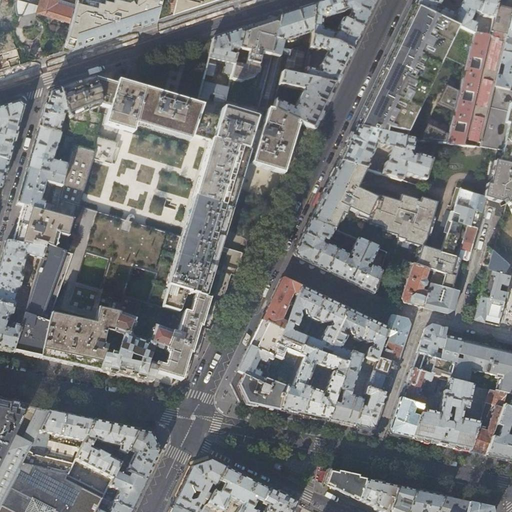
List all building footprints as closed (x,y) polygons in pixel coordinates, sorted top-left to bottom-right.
[(26,3),(13,0),(12,7),(13,15),(13,16),(19,18),(26,3)] [(70,22),(73,13),(74,9),(53,4),(54,0),(37,0),(34,13),(70,22)] [(102,0),(102,1),(97,0),(76,0),(74,9),(73,13),(70,22),(63,48),(62,52),(71,49),(131,29),(154,21),(159,0),(102,0)] [(159,0),(154,21),(170,16),(188,10),(219,0),(159,0)] [(338,0),(329,0),(322,3),(313,6),(311,28),(317,28),(320,27),(321,20),(342,13),(342,12),(338,0)] [(338,0),(342,12),(348,10),(348,12),(350,13),(347,19),(344,18),(343,20),(362,29),(369,14),(375,0),(338,0)] [(441,0),(414,0),(411,6),(472,35),(474,29),(475,25),(469,22),(472,15),(471,15),(473,11),(478,14),(479,5),(468,0),(462,0),(454,18),(451,16),(440,11),(438,11),(436,10),(438,5),(440,6),(441,4),(440,3),(441,0)] [(468,0),(479,5),(478,14),(477,15),(492,19),(495,7),(496,0),(468,0)] [(280,16),(270,56),(271,56),(271,57),(263,89),(262,94),(259,108),(274,111),(282,74),(303,79),(307,55),(309,50),(311,38),(311,28),(313,6),(297,11),(280,16)] [(465,66),(472,35),(411,6),(404,21),(386,58),(378,76),(366,102),(353,128),(404,139),(443,58),(465,66)] [(511,11),(495,7),(492,19),(488,36),(488,37),(489,37),(465,139),(481,142),(494,87),(497,76),(499,65),(502,53),(508,31),(511,11)] [(271,56),(270,56),(280,16),(250,26),(243,29),(231,75),(231,77),(240,78),(255,76),(256,71),(258,72),(260,68),(259,62),(261,55),(271,57),(271,56)] [(356,40),(362,29),(343,20),(342,20),(341,21),(336,30),(336,31),(338,32),(338,34),(335,34),(322,31),(320,27),(317,28),(311,28),(311,38),(334,43),(351,52),(356,40)] [(221,36),(213,38),(205,72),(214,74),(217,60),(227,63),(224,73),(231,75),(243,29),(221,36)] [(478,30),(474,29),(472,35),(465,66),(457,100),(446,144),(464,146),(465,139),(489,37),(488,37),(488,36),(477,33),(478,30)] [(511,31),(508,31),(502,53),(511,55),(511,31)] [(334,43),(311,38),(309,50),(317,52),(318,50),(323,51),(326,53),(317,73),(308,71),(311,56),(307,55),(303,79),(334,86),(341,72),(351,52),(334,43)] [(511,55),(502,53),(499,65),(504,66),(501,77),(497,76),(494,87),(508,91),(511,79),(511,78),(511,55)] [(54,215),(36,210),(25,207),(14,244),(43,251),(40,260),(19,327),(12,353),(98,371),(124,298),(133,268),(157,275),(148,305),(160,308),(178,314),(152,380),(156,381),(166,384),(171,386),(173,379),(180,381),(182,373),(187,375),(193,355),(197,356),(199,350),(205,329),(209,331),(218,302),(222,304),(231,275),(235,276),(242,253),(216,246),(218,239),(224,222),(229,206),(235,184),(243,157),(245,151),(254,154),(250,164),(282,175),(291,147),(297,127),(296,125),(297,122),(274,111),(268,110),(261,131),(252,128),(254,119),(220,109),(218,117),(200,112),(201,106),(117,81),(116,84),(95,77),(100,95),(100,96),(100,103),(100,105),(109,108),(104,125),(124,131),(133,134),(136,122),(191,138),(192,136),(211,142),(182,237),(79,206),(93,158),(114,164),(121,142),(96,135),(93,148),(71,145),(67,162),(66,166),(63,178),(61,187),(54,215)] [(66,114),(72,131),(73,135),(72,138),(71,145),(93,148),(96,135),(102,114),(97,113),(100,105),(100,103),(100,96),(100,95),(95,77),(94,78),(76,83),(58,89),(66,114)] [(228,88),(203,82),(199,98),(208,100),(210,94),(215,96),(213,100),(225,102),(228,88)] [(511,91),(508,91),(494,87),(481,142),(480,147),(501,151),(511,152),(511,91)] [(43,111),(38,129),(57,134),(63,115),(66,114),(58,89),(53,91),(48,93),(43,111)] [(17,103),(2,108),(0,108),(0,159),(7,162),(13,141),(22,108),(17,103)] [(404,139),(353,128),(345,146),(337,162),(364,170),(365,170),(374,152),(372,151),(374,146),(389,151),(385,165),(384,164),(382,172),(377,171),(376,174),(382,176),(388,178),(401,181),(403,175),(422,181),(428,159),(415,156),(415,157),(411,156),(409,156),(409,153),(411,152),(413,141),(404,139)] [(59,135),(57,134),(38,129),(31,151),(26,168),(63,178),(66,166),(50,162),(55,145),(56,145),(59,135)] [(71,145),(72,138),(67,137),(66,136),(61,158),(63,159),(63,161),(67,162),(71,145)] [(487,186),(484,197),(485,198),(499,203),(508,198),(510,203),(511,201),(511,152),(501,151),(490,186),(487,186)] [(331,175),(309,220),(333,230),(355,240),(363,219),(368,220),(367,223),(382,227),(381,230),(395,234),(395,236),(403,239),(403,241),(421,246),(422,246),(436,202),(420,198),(419,203),(415,202),(416,201),(400,196),(398,202),(367,192),(366,194),(354,189),(364,170),(337,162),(331,175)] [(56,185),(61,187),(63,178),(26,168),(21,188),(16,204),(25,207),(36,210),(39,201),(44,182),(56,185)] [(54,215),(61,187),(56,185),(50,205),(39,201),(36,210),(54,215)] [(484,197),(460,190),(456,206),(480,214),(482,207),(485,198),(484,197)] [(480,214),(456,206),(454,212),(451,221),(460,224),(466,226),(476,229),(478,221),(480,214)] [(328,240),(333,230),(309,220),(298,243),(293,254),(293,255),(293,256),(294,257),(306,262),(325,272),(336,250),(327,246),(326,246),(325,246),(324,247),(321,245),(321,244),(320,243),(322,240),(326,242),(327,241),(328,240)] [(460,224),(451,221),(441,252),(441,253),(450,256),(460,224)] [(472,242),(476,229),(466,226),(457,258),(459,259),(467,261),(472,242)] [(348,283),(366,245),(355,240),(348,255),(348,257),(349,257),(349,258),(350,259),(349,261),(347,261),(344,260),(345,257),(346,256),(345,255),(345,254),(344,254),(336,250),(325,272),(337,277),(348,283)] [(14,244),(6,241),(1,259),(0,262),(0,350),(12,353),(19,327),(10,325),(9,328),(4,327),(4,324),(5,324),(6,323),(8,324),(9,320),(10,321),(14,305),(12,301),(15,291),(19,289),(22,278),(19,274),(25,255),(40,260),(43,251),(14,244)] [(369,265),(376,249),(366,245),(348,283),(361,289),(372,294),(380,271),(372,267),(371,267),(370,267),(369,268),(368,269),(368,271),(365,270),(364,268),(365,266),(366,266),(367,266),(368,265),(369,265)] [(430,284),(450,290),(455,276),(459,259),(457,258),(450,256),(441,253),(441,252),(422,246),(421,246),(415,265),(428,269),(434,271),(430,284)] [(511,273),(511,270),(511,269),(486,248),(481,264),(501,274),(503,274),(506,270),(511,273)] [(425,280),(428,269),(415,265),(412,264),(401,299),(403,303),(408,305),(422,308),(427,292),(421,290),(422,287),(425,286),(426,282),(425,280)] [(508,287),(510,278),(486,272),(483,286),(480,297),(504,303),(506,295),(492,291),(495,283),(508,287)] [(296,296),(299,288),(281,279),(270,302),(261,321),(282,331),(291,310),(287,307),(293,295),(296,296)] [(450,290),(430,284),(427,292),(422,308),(433,311),(447,314),(452,311),(455,303),(458,292),(450,290)] [(300,287),(299,288),(296,296),(291,310),(282,331),(279,340),(301,348),(306,338),(295,334),(292,333),(291,332),(293,326),(297,328),(301,318),(300,312),(302,311),(305,312),(305,316),(307,317),(307,318),(314,321),(319,310),(318,309),(322,298),(311,293),(300,287)] [(504,303),(480,297),(473,320),(498,326),(504,303)] [(140,303),(124,298),(98,371),(123,377),(151,383),(152,380),(178,314),(160,308),(149,342),(146,343),(145,343),(131,339),(131,338),(130,335),(129,335),(140,303)] [(337,306),(322,298),(318,309),(319,310),(314,321),(322,325),(322,323),(325,324),(330,322),(332,325),(331,327),(326,329),(319,343),(306,338),(301,348),(323,356),(327,348),(328,349),(343,319),(342,317),(345,309),(337,306)] [(358,315),(345,309),(342,317),(343,319),(328,349),(327,348),(323,356),(345,364),(349,353),(340,350),(346,337),(344,333),(345,331),(348,330),(350,336),(353,337),(352,339),(359,342),(360,341),(364,331),(363,330),(367,320),(358,315)] [(391,316),(386,329),(383,337),(387,339),(386,343),(402,348),(405,340),(410,326),(406,319),(400,318),(391,316)] [(375,324),(367,320),(363,330),(364,331),(360,341),(367,344),(371,344),(372,346),(372,348),(368,348),(365,359),(373,362),(374,362),(375,360),(376,357),(378,352),(380,347),(383,337),(386,329),(375,324)] [(279,340),(282,331),(261,321),(254,335),(249,346),(272,357),(278,359),(282,350),(298,356),(301,348),(279,340)] [(420,340),(416,353),(438,360),(443,344),(445,337),(447,329),(438,327),(431,325),(424,329),(420,340)] [(452,339),(445,337),(443,344),(438,360),(454,366),(460,341),(452,339)] [(511,396),(511,353),(491,348),(460,341),(454,366),(450,382),(466,386),(469,373),(475,374),(476,371),(495,376),(494,379),(500,380),(497,393),(505,395),(511,396)] [(384,348),(380,347),(378,352),(382,353),(380,358),(397,364),(399,358),(402,348),(386,343),(384,348)] [(262,383),(263,379),(272,357),(249,346),(243,359),(237,372),(262,383)] [(323,356),(301,348),(298,356),(302,358),(291,388),(286,387),(286,388),(282,399),(281,399),(278,410),(291,413),(303,416),(305,403),(310,390),(303,387),(305,383),(306,382),(313,365),(319,367),(323,356)] [(365,359),(349,353),(345,364),(326,421),(339,424),(353,427),(359,407),(361,401),(348,396),(358,366),(370,371),(373,363),(373,362),(365,359)] [(438,360),(416,353),(413,361),(411,369),(431,376),(430,377),(438,379),(446,381),(450,382),(454,366),(438,360)] [(345,364),(323,356),(319,367),(330,371),(333,370),(334,372),(333,373),(330,373),(324,391),(323,392),(324,393),(320,395),(320,394),(319,393),(310,390),(305,403),(303,416),(314,418),(326,421),(345,364)] [(380,358),(376,357),(375,360),(379,361),(378,365),(373,363),(370,371),(370,372),(392,379),(394,372),(397,364),(380,358)] [(431,376),(411,369),(408,377),(406,384),(420,389),(423,380),(429,382),(430,377),(431,376)] [(286,388),(263,379),(262,383),(237,372),(233,380),(231,385),(247,403),(278,410),(281,399),(282,399),(286,388)] [(389,387),(392,379),(370,372),(365,388),(383,394),(386,385),(389,387)] [(434,393),(438,379),(430,377),(429,382),(427,388),(426,391),(421,407),(428,409),(430,404),(431,404),(433,396),(431,394),(434,393)] [(446,381),(443,391),(441,391),(435,414),(420,410),(410,439),(422,442),(453,449),(468,452),(476,428),(477,423),(460,419),(462,409),(466,410),(471,387),(466,386),(450,382),(446,381)] [(420,389),(406,384),(403,392),(400,400),(421,407),(426,391),(423,390),(420,389)] [(380,404),(383,394),(365,388),(363,395),(365,396),(364,398),(366,399),(363,408),(359,407),(353,427),(360,428),(368,430),(372,428),(380,404)] [(501,406),(505,395),(497,393),(488,391),(484,403),(493,407),(485,431),(476,428),(468,452),(476,454),(485,455),(491,437),(493,431),(501,406)] [(511,396),(507,408),(501,406),(493,431),(498,432),(497,435),(495,435),(494,438),(491,437),(485,455),(497,458),(511,461),(511,435),(511,437),(505,436),(511,416),(511,415),(511,396)] [(421,407),(400,400),(398,399),(392,416),(387,430),(390,435),(396,436),(410,439),(420,410),(421,407)] [(0,460),(11,437),(26,407),(8,403),(0,400),(0,460)] [(38,432),(48,412),(42,410),(35,409),(35,410),(36,411),(21,441),(11,437),(0,460),(0,505),(21,464),(38,432)] [(67,416),(48,412),(38,432),(46,434),(81,442),(91,421),(67,416)] [(93,421),(91,421),(81,442),(73,459),(111,479),(116,468),(119,462),(107,456),(111,445),(118,446),(117,451),(123,454),(125,450),(135,430),(113,426),(110,425),(93,421)] [(143,432),(135,430),(125,450),(132,453),(130,457),(123,454),(119,462),(116,468),(145,482),(152,467),(159,452),(151,434),(143,432)] [(42,454),(46,434),(38,432),(21,464),(67,475),(73,461),(47,455),(47,456),(42,454)] [(209,488),(213,490),(225,469),(215,464),(209,461),(191,467),(181,487),(173,505),(185,511),(201,511),(207,500),(203,498),(209,488)] [(66,476),(67,475),(21,464),(0,505),(0,511),(93,511),(95,510),(99,502),(101,498),(103,494),(66,476)] [(145,482),(116,468),(111,479),(105,490),(109,491),(111,488),(118,491),(116,495),(114,494),(112,495),(109,502),(130,511),(137,500),(145,482)] [(241,477),(225,469),(213,490),(207,500),(201,511),(207,511),(209,508),(217,511),(221,511),(222,511),(228,501),(239,507),(235,511),(252,511),(250,511),(255,501),(260,504),(268,490),(241,477)] [(364,476),(329,469),(329,472),(346,476),(363,480),(364,476)] [(358,501),(364,480),(363,480),(346,476),(329,472),(324,485),(344,494),(358,501)] [(380,484),(364,480),(358,501),(371,507),(379,511),(386,511),(395,487),(380,484)] [(404,489),(395,487),(386,511),(406,511),(414,491),(404,489)] [(268,490),(260,504),(265,506),(261,511),(290,511),(295,504),(294,503),(282,497),(268,490)] [(428,494),(414,491),(406,511),(436,511),(442,497),(428,494)] [(447,498),(442,497),(436,511),(447,511),(452,499),(447,498)] [(130,511),(109,502),(101,498),(99,502),(107,506),(106,508),(107,511),(99,511),(95,510),(93,511),(130,511)] [(460,501),(452,499),(447,511),(465,511),(469,503),(460,501)] [(480,506),(469,503),(465,511),(492,511),(491,508),(480,506)]
